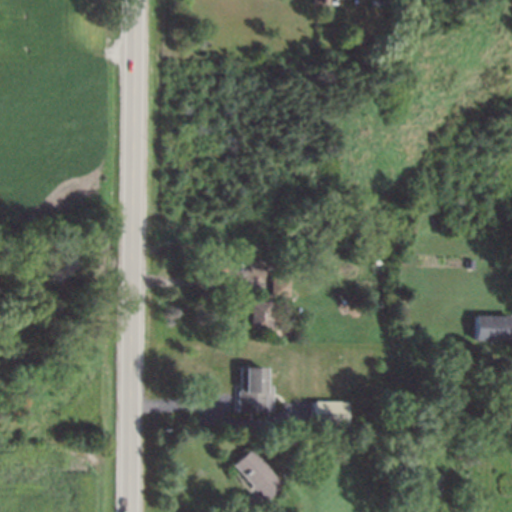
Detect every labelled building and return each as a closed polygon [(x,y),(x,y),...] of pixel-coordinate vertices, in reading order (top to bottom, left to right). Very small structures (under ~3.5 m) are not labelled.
[(268,330),(269,303),(250,302),(249,330),(268,330)] [(511,315),(474,315),(474,340),(511,340),(511,315)] [(263,367),(242,367),(242,391),(236,391),(236,412),(264,411),(263,367)] [(346,401),(313,400),(312,425),(345,425),(346,401)] [(232,465),(250,448),(283,486),(267,500),(232,465)]
